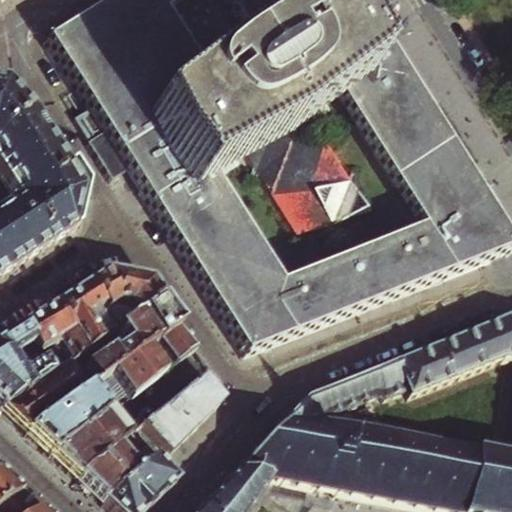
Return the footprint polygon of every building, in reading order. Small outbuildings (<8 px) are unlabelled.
[(380,31),(378,27),(376,24),(372,23),(364,28),(346,0),(118,0),(43,47),(127,179),(121,183),(121,186),(126,194),(130,194),(135,191),(243,359),(509,255),(372,40),(379,35),(380,31)] [(39,131),(34,123),(11,95),(5,88),(0,87),(0,278),(75,232),(79,212),(84,188),(71,166),(64,171),(58,161),(39,131)] [(99,281),(88,288),(116,332),(122,328),(138,317),(159,302),(148,286),(105,277),(99,281)] [(116,332),(88,288),(72,297),(54,309),(84,355),(116,332)] [(171,369),(197,350),(190,342),(171,319),(166,313),(159,302),(138,317),(157,345),(154,346),(162,356),(171,369)] [(84,355),(54,309),(38,319),(20,331),(50,379),(65,369),(84,355)] [(122,328),(136,349),(119,361),(115,356),(86,377),(94,389),(142,355),(154,346),(157,345),(138,317),(122,328)] [(511,366),(511,326),(504,324),(394,368),(407,401),(496,364),(511,366)] [(50,379),(20,331),(4,340),(0,343),(0,411),(1,413),(50,379)] [(154,346),(142,355),(149,365),(162,356),(154,346)] [(105,419),(159,378),(149,365),(142,355),(94,389),(85,395),(26,437),(41,452),(50,460),(105,419)] [(407,401),(394,368),(304,403),(287,421),(322,427),(327,419),(373,401),(384,402),(385,403),(392,400),(396,406),(407,401)] [(50,379),(1,413),(16,427),(26,437),(85,395),(65,369),(50,379)] [(215,398),(201,381),(136,432),(158,455),(164,461),(220,404),(215,398)] [(74,482),(123,441),(105,419),(50,460),(65,474),(74,482)] [(425,511),(458,511),(470,456),(322,427),(287,421),(236,474),(263,481),(425,511)] [(91,499),(99,507),(149,463),(158,455),(136,432),(123,441),(74,482),(91,499)] [(511,511),(511,464),(470,456),(458,511),(511,511)] [(104,511),(146,511),(173,487),(149,463),(99,507),(104,511)] [(245,511),(263,481),(236,474),(198,511),(245,511)] [(0,510),(19,497),(8,487),(0,479),(0,510)] [(0,511),(34,511),(32,510),(19,497),(0,510),(0,511)]
